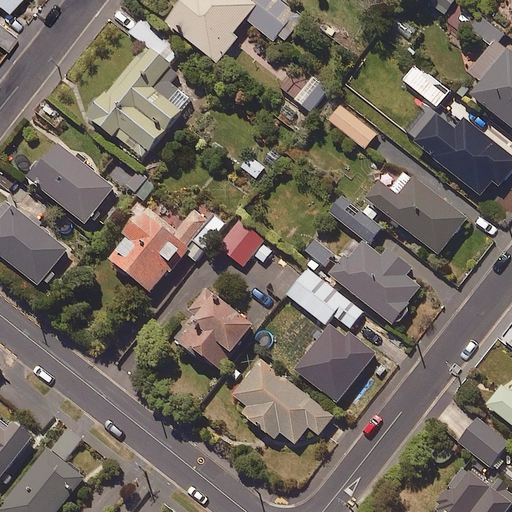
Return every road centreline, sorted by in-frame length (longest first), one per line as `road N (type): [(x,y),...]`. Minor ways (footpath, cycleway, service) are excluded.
road 1 (tertiary): [(0,313),(246,511)]
road 2 (residential): [(322,511),(511,271)]
road 3 (residential): [(85,0),(0,109)]
